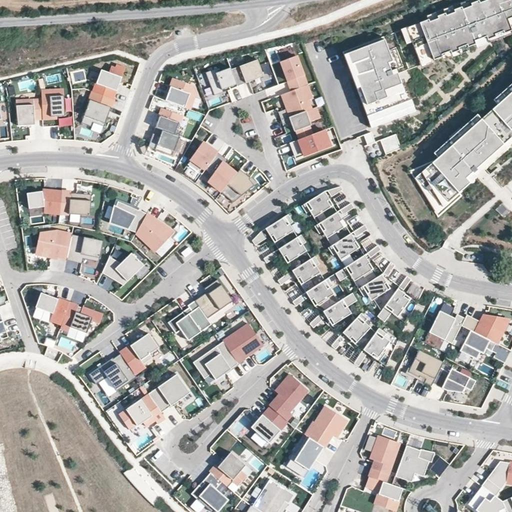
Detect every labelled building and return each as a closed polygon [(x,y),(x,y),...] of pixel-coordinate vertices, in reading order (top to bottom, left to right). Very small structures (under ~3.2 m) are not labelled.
[(511,0),(475,0),(347,50),(374,120),(411,106),(398,73),(511,28),(511,0)] [(280,62),(291,91),(307,85),(296,56),(280,62)] [(257,60),(231,69),(237,86),(264,76),(257,60)] [(101,70),(94,91),(113,98),(116,90),(117,91),(125,68),(116,65),(115,68),(111,67),(109,72),(101,70)] [(230,90),(238,87),(237,86),(231,69),(230,68),(219,72),(217,68),(206,73),(214,95),(223,92),(222,89),(229,86),(230,90)] [(174,78),(166,100),(190,109),(195,94),(192,85),(174,78)] [(432,163),(412,172),(439,216),(461,196),(459,194),(511,145),(511,84),(493,101),(497,105),(481,119),(477,115),(434,154),(438,158),(432,163)] [(281,120),(311,109),(308,101),(312,99),(307,85),(291,91),(282,94),(287,109),(278,112),(281,120)] [(41,91),(42,100),(43,119),(51,118),(51,117),(66,116),(64,90),(41,91)] [(113,98),(94,91),(82,123),(91,126),(93,122),(104,126),(108,116),(105,115),(107,112),(109,113),(114,99),(113,98)] [(43,119),(42,100),(17,102),(18,126),(35,125),(35,119),(43,119)] [(163,108),(156,127),(175,134),(182,115),(163,108)] [(311,109),(281,120),(283,125),(291,122),(294,132),(297,131),(300,139),(312,135),(309,126),(311,125),(310,122),(319,119),(315,108),(311,109)] [(180,136),(175,134),(156,127),(153,134),(156,135),(154,139),(152,138),(149,147),(173,155),(180,136)] [(300,139),(289,143),(295,159),(330,146),(324,130),(312,135),(300,139)] [(395,134),(380,140),(386,154),(401,147),(395,134)] [(188,165),(202,174),(206,169),(217,153),(204,143),(188,165)] [(222,162),(225,158),(217,153),(206,169),(213,175),(208,181),(221,192),(236,174),(225,164),(222,162)] [(236,174),(221,192),(233,202),(254,186),(249,179),(250,178),(240,169),(236,174)] [(337,187),(328,190),(331,196),(340,191),(337,187)] [(60,213),(62,192),(46,190),(27,194),(29,209),(44,207),(44,212),(60,213)] [(62,191),(62,192),(60,213),(90,215),(92,194),(71,193),(71,192),(62,191)] [(322,193),(301,206),(306,213),(312,210),(316,216),(331,207),(322,193)] [(136,233),(147,214),(139,210),(138,210),(130,206),(118,201),(109,222),(127,229),(127,230),(136,233)] [(348,205),(340,210),(343,214),(351,209),(348,205)] [(343,227),(335,213),(314,226),(319,234),(325,230),(329,236),(343,227)] [(147,214),(136,233),(161,257),(174,245),(168,240),(174,233),(147,214)] [(288,214),(268,227),(276,241),(291,232),(287,226),(293,222),(288,214)] [(362,227),(354,232),(356,236),(364,231),(362,227)] [(72,234),(57,231),(39,234),(35,254),(58,259),(58,257),(67,259),(72,234)] [(266,238),(261,231),(255,238),(258,243),(266,238)] [(103,241),(72,234),(67,259),(67,260),(79,263),(80,258),(99,262),(103,241)] [(301,235),(281,248),(289,261),(304,252),(300,246),(306,242),(301,235)] [(357,249),(348,235),(328,248),(333,255),(338,252),(342,258),(357,249)] [(367,253),(370,257),(378,251),(375,247),(367,253)] [(121,262),(109,257),(102,273),(115,279),(118,278),(126,284),(144,262),(131,251),(121,262)] [(277,256),(274,252),(266,257),(269,261),(277,256)] [(320,264),(315,256),(294,269),(303,283),(318,274),(314,267),(320,264)] [(371,270),(362,257),(335,274),(340,281),(352,273),(356,279),(371,270)] [(389,264),(383,273),(387,276),(393,268),(389,264)] [(291,277),(288,273),(281,279),(284,283),(291,277)] [(388,290),(379,276),(359,289),(363,297),(369,293),(373,299),(388,290)] [(328,278),(308,291),(317,305),(331,295),(327,289),(333,285),(328,278)] [(202,296),(195,301),(210,323),(235,305),(218,279),(204,289),(209,295),(204,298),(202,296)] [(399,287),(403,289),(409,282),(405,279),(399,287)] [(396,291),(377,317),(384,322),(393,310),(399,314),(410,300),(396,291)] [(62,324),(70,303),(41,293),(36,307),(52,314),(50,320),(62,324)] [(357,301),(352,293),(325,310),(334,324),(349,315),(344,308),(357,301)] [(306,298),(303,294),(295,300),(298,304),(306,298)] [(210,323),(195,301),(188,306),(189,308),(192,312),(188,315),(185,310),(168,322),(179,338),(184,334),(191,345),(214,329),(210,323)] [(70,303),(62,324),(60,328),(69,331),(70,327),(87,333),(91,321),(100,324),(103,315),(82,308),(82,309),(77,308),(78,306),(70,303)] [(429,333),(452,344),(461,326),(465,319),(457,315),(455,319),(439,311),(429,333)] [(368,320),(361,313),(344,331),(357,342),(368,330),(363,325),(368,320)] [(323,319),(319,315),(312,322),(316,325),(323,319)] [(508,320),(483,316),(480,322),(466,315),(465,319),(461,326),(470,330),(495,343),(496,344),(508,320)] [(223,341),(238,363),(245,358),(244,357),(263,345),(248,323),(223,341)] [(379,328),(365,348),(378,358),(388,344),(382,339),(386,334),(379,328)] [(495,343),(470,330),(460,351),(477,360),(480,352),(483,354),(486,349),(488,350),(491,351),(495,343)] [(148,333),(120,353),(120,354),(135,374),(145,367),(140,360),(158,347),(148,333)] [(344,339),(340,336),(334,343),(337,346),(344,339)] [(238,363),(223,341),(194,361),(205,377),(211,373),(214,379),(225,371),(224,370),(229,366),(230,369),(238,363)] [(442,364),(443,363),(419,351),(408,373),(419,378),(419,377),(425,380),(424,383),(431,387),(432,384),(439,370),(442,364)] [(365,355),(361,353),(356,361),(360,363),(365,355)] [(467,364),(470,358),(461,353),(458,359),(467,364)] [(135,374),(120,354),(111,360),(111,359),(89,374),(96,385),(107,377),(117,391),(137,378),(135,374)] [(451,369),(442,364),(439,370),(448,374),(451,369)] [(476,381),(451,369),(448,374),(439,370),(432,384),(442,389),(443,386),(449,389),(450,386),(462,392),(464,388),(471,391),(476,381)] [(211,373),(205,377),(209,382),(214,379),(211,373)] [(177,374),(148,394),(162,413),(191,393),(177,374)] [(270,407),(286,421),(292,414),(290,411),(308,390),(290,375),(276,391),(279,395),(269,406),(270,407)] [(162,413),(148,394),(119,414),(130,430),(137,425),(136,423),(137,421),(142,421),(146,427),(155,421),(158,425),(166,419),(162,413)] [(286,421),(270,407),(263,415),(262,415),(251,427),(269,443),(280,430),(279,429),(286,421)] [(314,422),(306,435),(309,437),(321,445),(324,447),(332,434),(336,437),(347,420),(326,407),(315,423),(314,422)] [(369,477),(385,482),(399,443),(378,436),(370,459),(375,460),(369,477)] [(321,445),(309,437),(302,449),(298,446),(286,466),(301,476),(321,445)] [(434,455),(420,451),(419,452),(406,447),(394,478),(411,484),(414,475),(423,479),(428,464),(431,464),(434,455)] [(326,460),(332,456),(327,448),(322,452),(326,460)] [(216,465),(210,472),(211,473),(221,481),(226,486),(232,479),(238,484),(245,476),(239,471),(245,464),(231,452),(218,467),(216,465)] [(488,477),(482,486),(495,496),(506,483),(511,483),(511,463),(500,461),(492,472),(494,474),(490,478),(488,477)] [(221,481),(211,473),(202,482),(199,485),(198,484),(190,493),(212,511),(214,509),(217,511),(228,499),(215,488),(221,481)] [(369,477),(365,486),(379,491),(375,505),(395,511),(403,489),(385,482),(369,477)] [(270,479),(252,506),(261,511),(277,511),(278,511),(285,501),(288,504),(294,495),(270,479)] [(482,486),(470,501),(478,507),(475,510),(478,511),(507,511),(502,502),(495,496),(482,486)] [(511,511),(511,496),(502,502),(507,511),(511,511)]
